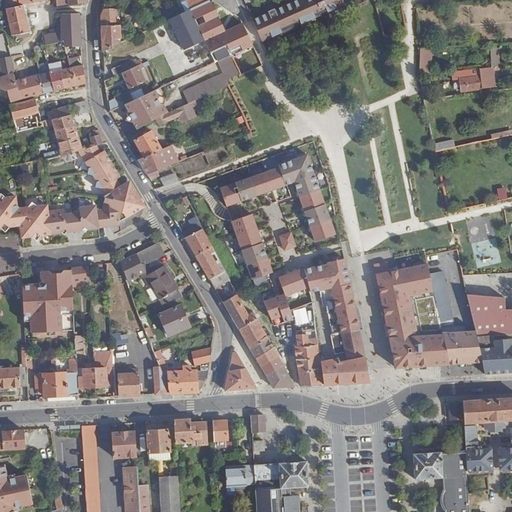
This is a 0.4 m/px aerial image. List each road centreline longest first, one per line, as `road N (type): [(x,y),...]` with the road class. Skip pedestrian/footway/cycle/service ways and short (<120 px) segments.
road 1 (secondary): [(211,404),(294,402),(351,417),(420,391),(511,386)]
road 2 (residential): [(95,0),(99,112),(162,218)]
road 3 (secondary): [(0,418),(211,404)]
road 4 (residential): [(162,218),(224,329),(211,404)]
road 5 (residential): [(0,261),(111,246),(162,218)]
